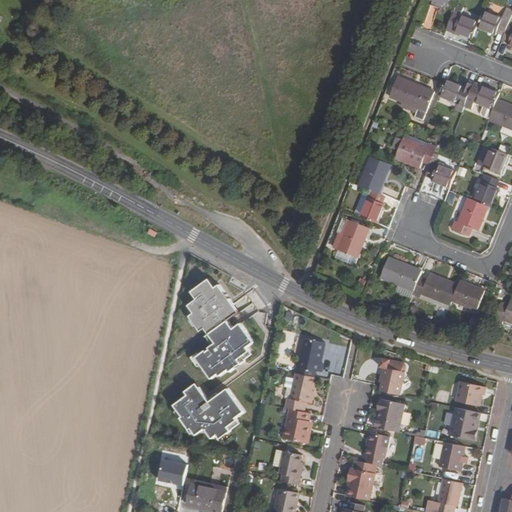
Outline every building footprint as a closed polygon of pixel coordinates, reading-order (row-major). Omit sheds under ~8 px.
[(429,6),(423,27),(430,29),(436,8),(429,6)] [(461,16),(464,9),(457,6),(448,29),(474,39),(478,27),(480,23),(461,16)] [(511,11),(507,10),(504,19),(484,12),(480,23),(478,27),(497,35),(498,33),(504,36),(508,26),(511,17),(511,11)] [(511,27),(508,26),(504,36),(503,41),(510,44),(509,46),(511,47),(511,27)] [(399,77),(391,97),(403,102),(419,108),(417,112),(415,117),(424,121),(436,91),(399,77)] [(446,80),(445,84),(440,96),(459,104),(457,110),(464,113),(466,107),(473,89),(474,86),(465,82),(463,87),(446,80)] [(484,117),(490,119),(498,101),(501,93),(482,86),(480,91),(473,89),(466,107),(473,109),(475,103),(485,107),(483,114),(484,117)] [(511,106),(498,101),(490,119),(490,121),(504,126),(511,129),(511,106)] [(417,112),(419,108),(403,102),(402,106),(417,112)] [(511,129),(504,126),(501,134),(511,137),(511,129)] [(431,166),(432,162),(438,148),(431,144),(429,148),(404,138),(396,158),(421,168),(424,162),(431,166)] [(502,174),(509,155),(493,149),(485,167),(502,174)] [(391,166),(371,158),(359,187),(365,189),(380,195),(391,166)] [(432,162),(431,166),(427,177),(433,179),(433,182),(451,190),(458,172),(432,162)] [(497,188),(499,181),(486,175),(475,201),(489,207),(492,208),(499,189),(497,188)] [(385,197),(380,195),(365,189),(362,197),(368,199),(361,217),(378,224),(385,205),(383,204),(385,197)] [(473,229),(479,231),(489,207),(475,201),(469,199),(459,223),(455,221),(452,229),(469,236),(473,229)] [(356,266),(370,229),(350,221),(345,236),(339,250),(336,258),(356,266)] [(340,234),(335,248),(339,250),(345,236),(340,234)] [(415,291),(421,277),(423,271),(390,258),(382,278),(400,285),(415,291)] [(430,274),(428,281),(421,277),(415,291),(413,295),(421,298),(423,295),(452,306),(453,302),(460,286),(430,274)] [(210,334),(229,321),(241,312),(220,284),(216,287),(210,279),(192,292),(198,300),(190,305),(195,313),(191,316),(202,331),(206,328),(210,334)] [(476,311),(484,289),(462,281),(460,286),(453,302),(476,311)] [(415,291),(400,285),(397,292),(412,298),(413,295),(415,291)] [(507,321),(511,323),(511,305),(511,306),(504,304),(497,321),(505,324),(507,321)] [(254,341),(241,324),(234,328),(229,321),(210,334),(217,343),(197,357),(212,378),(219,373),(221,375),(230,369),(232,371),(242,363),(239,359),(250,351),(247,346),(254,341)] [(302,336),(295,365),(313,369),(318,371),(320,362),(318,361),(322,341),(302,336)] [(313,369),(295,365),(294,371),(298,372),(311,375),(313,369)] [(408,372),(386,367),(384,376),(387,377),(385,383),(383,392),(397,395),(403,396),(408,372)] [(313,390),(316,376),(311,375),(298,372),(297,378),(294,387),(292,398),(288,397),(286,407),(290,408),(308,412),(310,402),(312,403),(315,390),(313,390)] [(286,385),(294,387),(297,378),(288,376),(286,385)] [(487,387),(461,382),(457,402),(480,407),(482,395),(485,396),(487,387)] [(230,390),(212,403),(199,385),(188,393),(191,396),(177,406),(186,418),(183,420),(191,431),(194,429),(199,436),(208,429),(215,439),(219,437),(221,439),(232,431),(230,429),(239,422),(237,419),(246,413),(230,390)] [(382,418),(380,418),(378,427),(401,432),(407,404),(384,398),(382,410),(384,410),(382,418)] [(310,421),(312,413),(308,412),(290,408),(284,438),(307,443),(309,432),(308,431),(310,421)] [(480,421),(482,413),(457,408),(451,436),(473,441),(477,421),(480,421)] [(369,454),(371,455),(369,462),(384,465),(385,458),(387,459),(392,436),(374,432),(369,454)] [(416,444),(427,445),(428,438),(417,437),(416,444)] [(462,462),(466,446),(446,442),(440,466),(462,471),(464,463),(462,462)] [(434,458),(442,459),(444,444),(436,443),(434,458)] [(283,467),(287,451),(279,449),(275,466),(283,467)] [(281,474),(284,475),(283,481),(301,485),(303,478),(299,477),(303,462),(304,454),(287,451),(283,467),(281,474)] [(378,473),(355,468),(353,481),(356,481),(352,496),(372,500),(378,473)] [(454,511),(457,505),(459,506),(464,482),(444,478),(439,501),(430,499),(426,511),(454,511)] [(223,511),(230,487),(195,479),(189,505),(218,511),(223,511)] [(298,492),(281,489),(275,511),(297,511),(300,500),(296,500),(298,492)] [(511,511),(511,500),(506,500),(505,506),(502,505),(500,511),(511,511)] [(343,511),(365,511),(367,506),(350,502),(349,509),(344,508),(343,511)]
